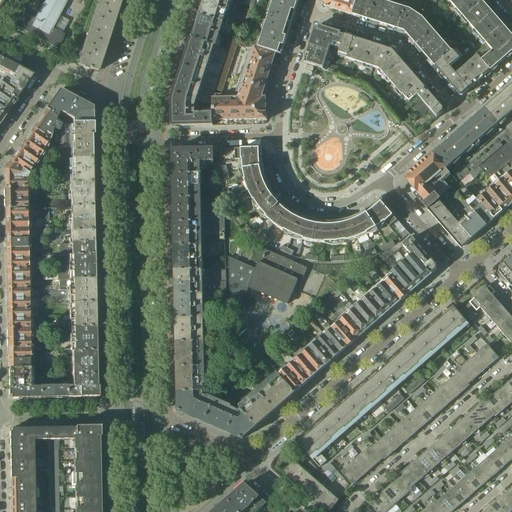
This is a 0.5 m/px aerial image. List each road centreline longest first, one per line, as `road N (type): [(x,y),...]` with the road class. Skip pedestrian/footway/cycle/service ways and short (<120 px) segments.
road 1 (secondary): [(125,89),(129,419)]
road 2 (residential): [(245,463),(463,271)]
road 3 (secondary): [(147,423),(141,139)]
road 4 (residential): [(348,511),(511,364)]
road 5 (residential): [(461,112),(394,41),(308,12)]
road 6 (residential): [(383,182),(316,203),(284,174),(279,136)]
road 7 (secondary): [(141,139),(143,89),(171,0)]
road 8 (residential): [(141,139),(279,136)]
road 9 (residential): [(0,419),(129,419)]
road 10 (residential): [(279,136),(282,92),(308,12)]
